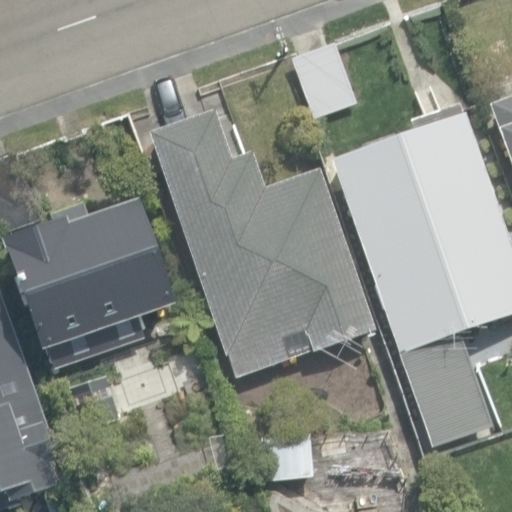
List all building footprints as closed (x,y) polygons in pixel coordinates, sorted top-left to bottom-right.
[(291,56),(313,118),(354,104),(331,42),(291,56)] [(511,98),(487,108),(511,178),(511,98)] [(330,164),(431,448),(490,427),(458,337),(511,318),(511,259),(461,117),(458,118),(455,108),(407,125),(411,135),(330,164)] [(147,138),(235,380),(374,330),(316,173),(264,192),(251,155),(231,163),(213,114),(147,138)] [(0,159),(0,237),(42,222),(17,153),(0,159)] [(2,243),(42,353),(175,305),(138,204),(90,222),(89,220),(84,205),(48,218),(50,225),(2,243)] [(0,510),(3,510),(1,506),(57,487),(50,465),(58,462),(42,418),(39,419),(0,305),(0,510)] [(157,338),(176,390),(210,378),(191,326),(157,338)] [(260,442),(263,483),(310,480),(306,438),(260,442)] [(81,472),(88,497),(107,492),(100,467),(81,472)]
